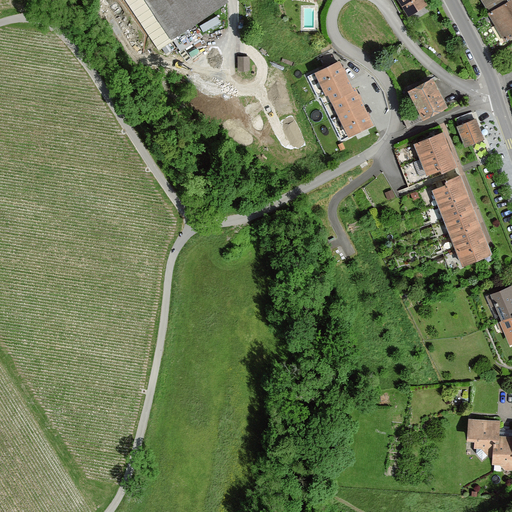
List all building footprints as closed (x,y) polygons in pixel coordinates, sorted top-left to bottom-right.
[(229,0),(228,0),(148,0),(174,38),(195,24),(229,0)] [(398,0),(409,17),(428,5),(424,0),(398,0)] [(511,38),(511,0),(480,0),(489,13),(487,14),(505,44),(511,38)] [(244,57),(238,58),(239,66),(239,70),(249,70),(249,57),(244,57)] [(351,136),(375,124),(358,88),(356,89),(341,59),(316,71),(328,94),(330,93),(351,136)] [(433,79),(409,91),(424,120),(448,108),(433,79)] [(477,119),(458,127),(466,148),(485,140),(477,119)] [(458,168),(444,132),(414,144),(427,176),(441,171),(442,174),(458,168)] [(491,255),(460,176),(446,181),(448,184),(434,189),(464,265),(491,255)] [(511,282),(485,293),(502,331),(504,330),(509,342),(511,340),(511,282)] [(511,435),(501,435),(501,420),(470,418),(470,439),(477,440),(476,447),(484,448),(489,454),(495,455),(494,463),(502,464),(506,469),(511,468),(511,435)]
